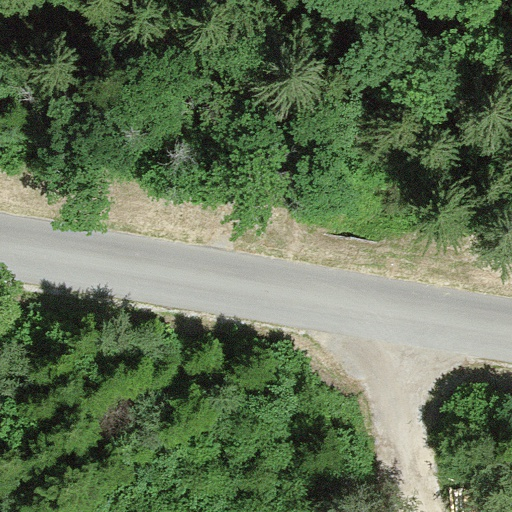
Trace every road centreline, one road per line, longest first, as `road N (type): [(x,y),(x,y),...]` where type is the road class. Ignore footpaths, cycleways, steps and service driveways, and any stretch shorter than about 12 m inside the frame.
road 1 (tertiary): [(0,237),(511,321)]
road 2 (track): [(353,294),(439,511)]
